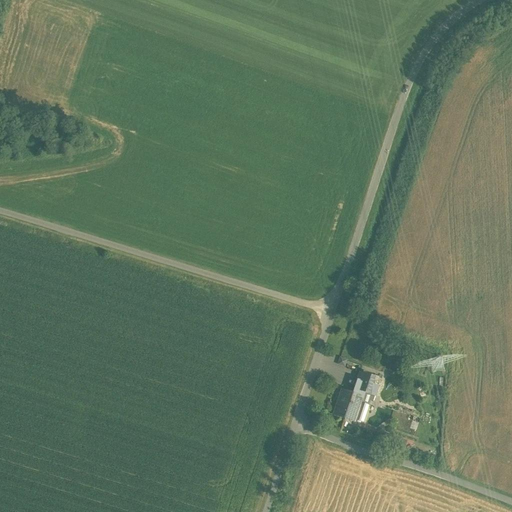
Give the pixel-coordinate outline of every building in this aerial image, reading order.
[(341,364),(347,366),(349,360),(343,357),(341,364)] [(381,380),(363,374),(358,390),(375,395),(381,380)] [(363,397),(342,390),(334,414),(355,421),(363,397)] [(393,422),(414,425),(416,415),(394,412),(393,422)] [(420,429),(422,423),(415,421),(413,427),(420,429)]
